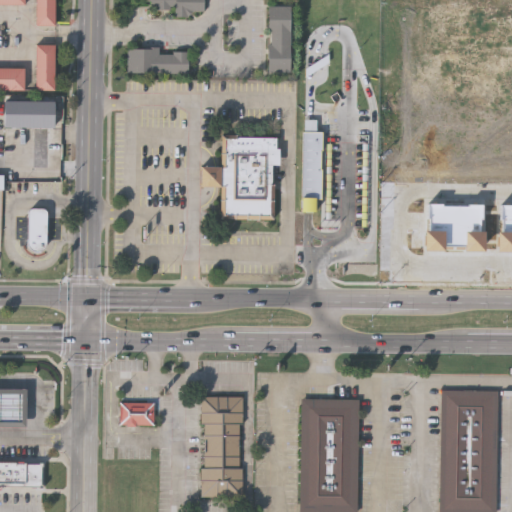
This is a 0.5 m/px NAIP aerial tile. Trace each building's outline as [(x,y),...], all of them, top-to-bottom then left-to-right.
[(54,0),(55,24),(36,24),(35,0),(54,0)] [(204,0),(205,13),(175,13),(175,8),(150,8),(150,0),(204,0)] [(511,172),(443,171),(444,0),(511,0),(511,172)] [(267,70),(268,4),(291,4),(290,71),(267,70)] [(54,43),(54,89),(35,89),(35,43),(54,43)] [(127,72),(127,47),(160,47),(160,51),(189,51),(189,72),(127,72)] [(24,89),(0,89),(0,66),(24,66),(24,89)] [(33,98),(48,98),(48,167),(32,167),(33,98)] [(6,101),(5,127),(55,128),(56,102),(6,101)] [(3,156),(15,157),(17,108),(4,108),(3,156)] [(303,132),(303,212),(317,212),(317,199),(323,199),(322,132),(303,132)] [(200,185),(201,166),(222,166),(222,135),(276,136),(274,218),(220,217),(221,186),(200,185)] [(27,255),(46,255),(46,210),(27,210),(27,255)] [(511,229),(511,256),(442,257),(442,229),(511,229)] [(0,426),(0,389),(27,389),(27,426),(0,426)] [(441,511),(442,390),(499,391),(498,511),(441,511)] [(201,497),(202,396),(243,397),(243,497),(201,497)] [(360,400),(359,511),(301,511),(302,399),(360,400)] [(155,402),(155,426),(122,426),(122,402),(155,402)] [(42,487),(0,486),(0,462),(42,463),(42,487)]
